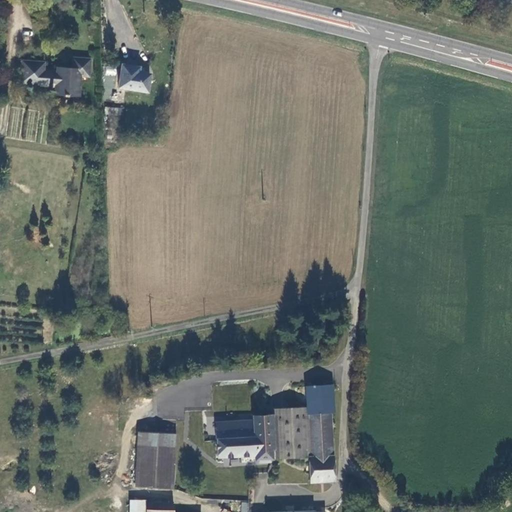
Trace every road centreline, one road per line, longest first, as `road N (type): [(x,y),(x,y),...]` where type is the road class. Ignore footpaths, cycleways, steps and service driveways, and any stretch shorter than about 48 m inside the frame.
road 1 (unclassified): [(379,38),(359,275),(349,291),(0,364)]
road 2 (track): [(69,511),(122,476),(127,411),(218,375),(288,373)]
road 3 (secondary): [(216,0),(379,38)]
road 4 (secondary): [(379,38),(511,76)]
road 5 (secondary): [(511,59),(383,24)]
